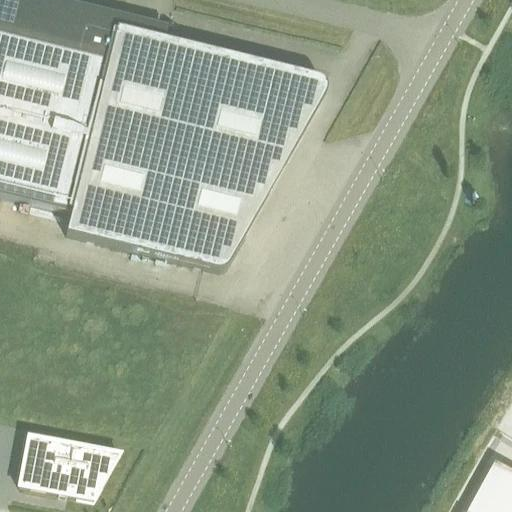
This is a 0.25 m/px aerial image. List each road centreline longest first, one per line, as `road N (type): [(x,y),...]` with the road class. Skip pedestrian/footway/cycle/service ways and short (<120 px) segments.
road 1 (unclassified): [(173,511),(437,43)]
road 2 (unclassified): [(437,43),(261,0)]
